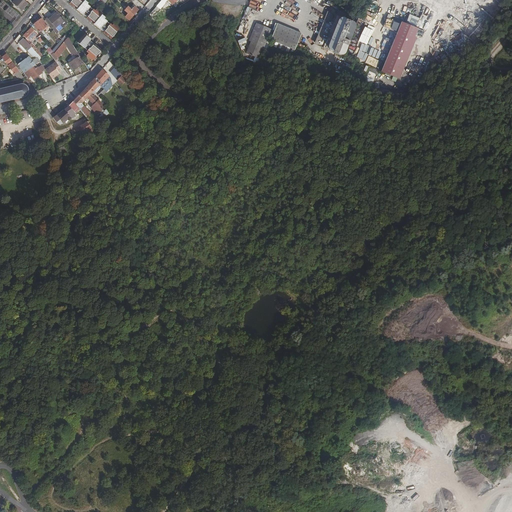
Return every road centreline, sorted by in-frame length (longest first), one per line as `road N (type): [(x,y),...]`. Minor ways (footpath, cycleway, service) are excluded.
road 1 (track): [(113,436),(205,422),(217,408),(222,382),(210,343),(175,310)]
road 2 (track): [(113,432),(125,409),(117,371),(126,338),(175,310)]
road 3 (tertiary): [(155,0),(96,70),(42,98)]
road 4 (track): [(100,511),(59,508),(49,493),(77,459),(113,436)]
